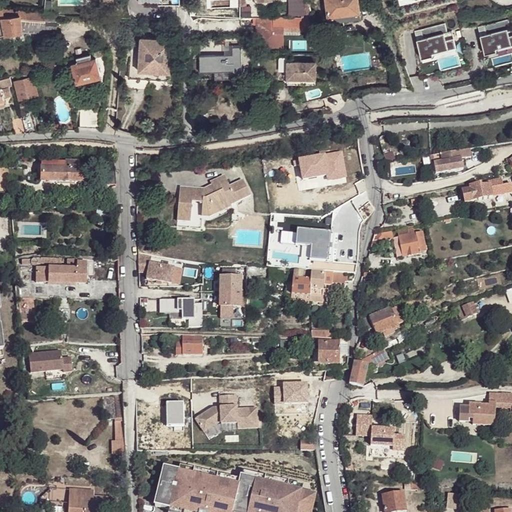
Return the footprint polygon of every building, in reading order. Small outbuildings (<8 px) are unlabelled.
[(327,0),(330,16),(361,12),(359,0),(327,0)] [(17,16),(17,11),(3,10),(0,10),(0,36),(21,32),(20,16),(17,16)] [(56,33),(57,13),(18,11),(20,16),(21,32),(56,33)] [(361,12),(330,16),(331,26),(346,24),(345,20),(362,18),(361,12)] [(313,48),(327,48),(316,20),(306,21),(306,19),(290,18),(290,19),(276,19),(276,20),(258,21),(259,26),(260,25),(260,35),(262,35),(262,47),(278,47),(278,34),(275,34),(276,27),(306,29),(306,32),(313,32),(313,48)] [(507,21),(483,27),(485,36),(479,37),(484,56),(495,53),(495,50),(511,45),(511,28),(510,29),(507,21)] [(444,25),(419,31),(421,40),(416,41),(420,60),(432,57),(431,54),(455,48),(451,32),(446,33),(444,25)] [(278,34),(278,47),(285,47),(285,34),(306,34),(306,32),(306,29),(276,27),(275,34),(278,34)] [(140,61),(130,62),(130,83),(172,82),(171,41),(140,41),(140,61)] [(205,46),(205,65),(224,65),(224,70),(225,70),(240,69),(240,70),(242,70),(242,69),(251,69),(251,67),(251,46),(252,45),(205,46)] [(95,52),(69,60),(70,64),(73,64),(97,58),(95,52)] [(102,77),(97,58),(73,64),(77,83),(102,77)] [(286,83),(296,82),(296,77),(315,77),(314,60),(286,61),(286,83)] [(51,65),(43,67),(45,76),(53,74),(51,65)] [(39,94),(34,76),(31,77),(27,78),(21,79),(15,81),(21,99),(39,94)] [(0,88),(2,88),(1,89),(12,86),(11,80),(0,82),(0,88)] [(80,128),(97,129),(98,111),(92,111),(92,109),(86,109),(86,111),(79,111),(80,128)] [(35,132),(38,132),(33,113),(23,116),(27,133),(35,132)] [(15,134),(26,133),(22,117),(13,119),(15,134)] [(470,150),(430,156),(432,164),(434,164),(435,174),(463,169),(461,159),(471,158),(470,150)] [(347,177),(342,151),(298,157),(302,178),(326,174),(328,179),(347,177)] [(9,168),(5,168),(5,162),(0,161),(0,192),(10,193),(9,168)] [(84,184),(84,169),(42,166),(42,181),(84,184)] [(117,187),(117,166),(93,167),(93,174),(101,174),(101,187),(117,187)] [(214,181),(216,183),(216,185),(222,182),(221,180),(228,177),(227,174),(214,181)] [(216,185),(216,183),(206,188),(182,188),(181,228),(205,228),(206,216),(214,217),(235,206),(235,204),(254,194),(246,179),(233,186),(228,177),(221,180),(222,182),(216,185)] [(471,191),(464,192),(467,205),(494,200),(494,199),(511,195),(511,186),(503,187),(502,182),(471,188),(471,191)] [(329,259),(331,230),(298,227),(296,244),(311,244),(310,257),(329,259)] [(398,240),(422,235),(420,228),(397,234),(398,240)] [(426,254),(422,235),(398,240),(403,259),(426,254)] [(403,259),(398,240),(393,241),(396,260),(403,259)] [(379,241),(373,243),(371,251),(377,249),(379,241)] [(151,260),(139,258),(139,275),(147,276),(146,282),(171,287),(174,270),(150,266),(151,260)] [(85,262),(76,261),(75,268),(75,283),(84,283),(85,262)] [(37,282),(47,283),(48,267),(37,267),(37,282)] [(75,283),(75,268),(67,268),(48,267),(47,283),(75,283)] [(325,278),(312,277),(312,282),(310,299),(310,304),(323,305),(324,291),(325,278)] [(222,280),(221,280),(221,295),(220,310),(240,310),(241,280),(236,280),(222,280)] [(310,299),(312,282),(303,281),(294,281),(293,280),(292,297),(310,299)] [(36,322),(36,294),(17,292),(19,322),(36,322)] [(420,307),(418,301),(410,303),(412,309),(420,307)] [(169,303),(160,303),(160,317),(182,317),(182,315),(169,315),(169,303)] [(203,303),(169,303),(169,315),(182,315),(182,317),(182,324),(189,324),(191,324),(191,332),(202,332),(203,303)] [(470,318),(479,315),(475,304),(467,307),(470,318)] [(372,318),(376,329),(379,335),(385,332),(394,329),(400,326),(393,309),(372,318)] [(3,327),(0,310),(0,352),(8,351),(4,327),(3,327)] [(368,331),(376,329),(372,318),(370,316),(364,321),(368,331)] [(328,335),(311,334),(310,344),(328,344),(328,335)] [(328,344),(310,344),(310,348),(311,348),(311,352),(312,353),(314,352),(315,351),(315,348),(317,348),(317,349),(319,349),(319,368),(340,368),(339,344),(328,344)] [(203,346),(183,348),(184,362),(204,360),(203,346)] [(359,363),(355,363),(352,385),(365,388),(369,369),(379,370),(379,367),(388,360),(380,349),(376,352),(367,359),(359,362),(359,363)] [(61,354),(29,357),(31,377),(63,374),(63,376),(72,376),(71,361),(62,362),(61,354)] [(215,412),(213,409),(195,421),(204,434),(221,423),(221,425),(237,425),(238,430),(257,429),(257,410),(236,411),(236,396),(220,397),(220,409),(215,412)] [(501,410),(501,397),(490,396),(489,408),(481,408),(481,407),(470,406),(470,410),(461,409),(460,423),(473,424),(473,427),(495,428),(496,409),(501,410)] [(511,396),(501,396),(501,397),(501,410),(511,410),(511,396)] [(118,419),(116,397),(103,398),(105,420),(113,419),(118,419)] [(113,421),(115,442),(124,441),(122,421),(113,421)] [(221,423),(204,434),(209,441),(222,433),(238,432),(238,430),(237,425),(221,425),(221,423)] [(116,455),(125,455),(124,441),(115,442),(116,455)] [(313,444),(300,444),(300,454),(313,454),(313,444)] [(179,468),(178,473),(207,480),(207,482),(224,486),(225,484),(239,488),(240,483),(179,468)] [(178,473),(164,469),(155,508),(169,511),(170,511),(312,511),(316,498),(302,494),(273,487),(272,489),(255,485),(256,483),(241,479),(240,483),(239,488),(225,484),(224,486),(207,482),(207,480),(178,473)] [(243,474),(241,479),(256,483),(255,485),(272,489),(273,487),(302,494),(303,489),(243,474)] [(404,511),(407,511),(406,493),(374,496),(376,511),(404,511)] [(79,501),(93,502),(94,496),(69,494),(69,500),(79,501)] [(464,511),(467,502),(450,498),(447,511),(464,511)] [(79,501),(69,500),(67,511),(71,511),(72,502),(78,503),(79,501)] [(106,511),(107,503),(93,502),(79,501),(78,503),(78,510),(94,511),(99,511),(106,511)]
